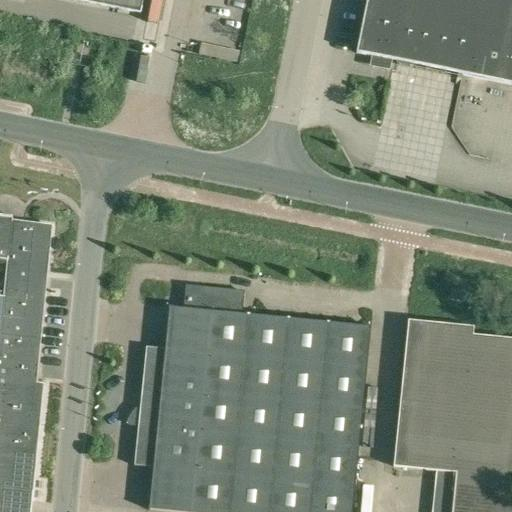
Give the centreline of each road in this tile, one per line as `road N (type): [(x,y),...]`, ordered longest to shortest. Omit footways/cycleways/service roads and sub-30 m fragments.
road 1 (unclassified): [(60,511),(105,146)]
road 2 (unclassified): [(511,227),(262,175)]
road 3 (unclassified): [(262,175),(301,0)]
road 4 (unclassified): [(262,175),(105,146)]
